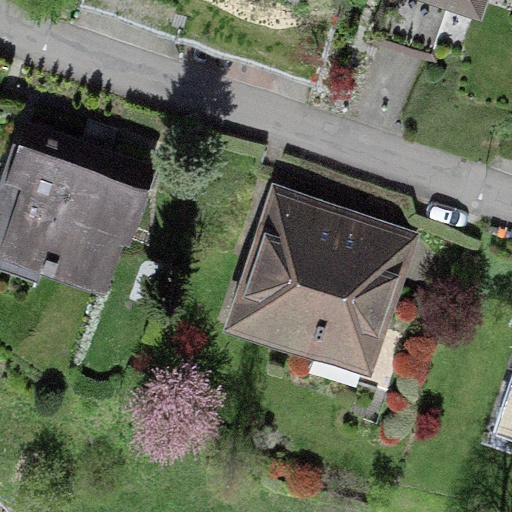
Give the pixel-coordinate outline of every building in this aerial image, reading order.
[(82,0),(81,4),(313,84),(326,47),(224,13),(228,0),(193,0),(192,6),(173,0),(82,0)] [(432,53),(450,0),(387,0),(376,34),(432,53)] [(28,119),(11,172),(27,177),(7,236),(44,249),(42,258),(101,278),(118,229),(125,231),(149,160),(100,144),(104,131),(76,122),(72,134),(28,119)] [(511,125),(503,151),(511,153),(511,125)] [(279,191),(236,314),(316,341),(308,364),(386,391),(403,341),(374,331),(407,235),(362,219),(359,227),(337,219),(339,212),(279,191)]
